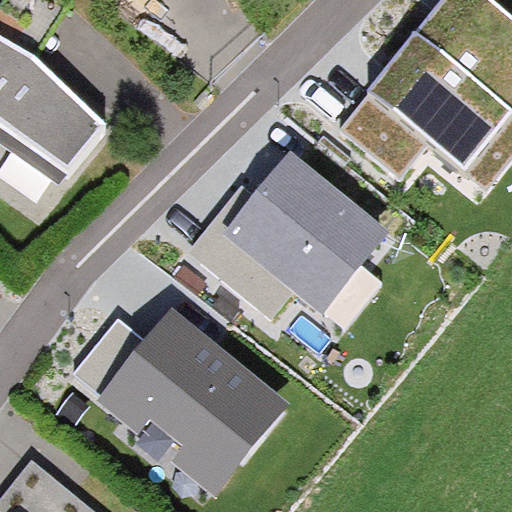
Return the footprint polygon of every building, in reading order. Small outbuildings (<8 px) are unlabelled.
[(395,68),(336,137),(401,192),(430,158),(479,200),(511,160),(511,0),(452,0),(437,18),(395,68)] [(0,126),(69,173),(104,131),(35,64),(0,43),(0,126)] [(388,241),(291,162),(243,222),(232,235),(218,224),(188,260),(271,326),(293,299),(322,322),(388,241)] [(120,323),(75,378),(104,402),(95,413),(208,507),(286,414),(172,321),(150,347),(120,323)] [(0,505),(0,511),(87,511),(33,466),(0,505)]
